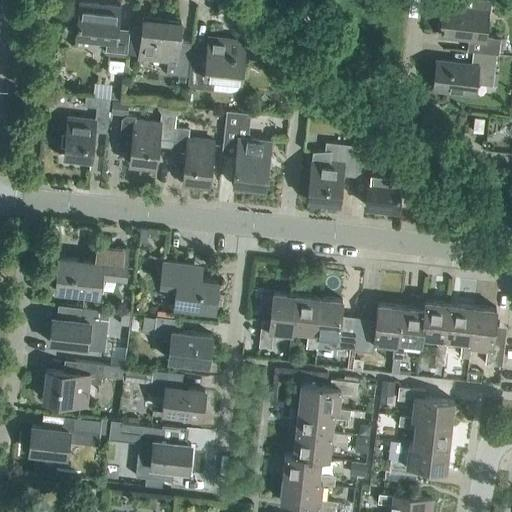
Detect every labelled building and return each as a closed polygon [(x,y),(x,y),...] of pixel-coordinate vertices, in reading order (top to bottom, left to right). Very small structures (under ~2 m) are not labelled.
[(466,49),(472,50),(496,53),(498,53),(500,37),(484,35),(487,9),(486,9),(486,0),(459,0),(459,6),(442,4),(439,34),(468,38),(466,49)] [(127,52),(129,29),(117,27),(119,6),(79,2),(76,35),(106,39),(105,50),(127,52)] [(187,75),(190,42),(178,40),(181,20),(143,16),(139,54),(167,57),(166,72),(178,74),(185,74),(187,75)] [(187,86),(212,89),(229,91),(233,91),(236,89),(238,86),(239,82),(240,79),(245,40),(208,35),(206,52),(191,51),(187,86)] [(492,84),(496,53),(472,50),(471,64),(436,59),(432,88),(474,92),(476,82),(492,84)] [(124,74),(118,74),(117,87),(110,87),(110,95),(116,95),(122,96),(124,74)] [(185,92),(183,105),(190,106),(192,93),(185,92)] [(343,108),(344,94),(319,92),(318,106),(343,108)] [(106,131),(109,107),(110,97),(91,95),(90,105),(96,106),(95,118),(67,115),(63,155),(91,158),(94,130),(106,131)] [(112,100),(111,112),(126,114),(127,114),(128,102),(112,100)] [(162,112),(175,114),(177,105),(163,103),(162,112)] [(247,136),(248,129),(250,113),(226,110),(223,140),(237,141),(232,183),(264,187),(267,164),(272,161),(268,156),(270,139),(247,136)] [(158,138),(172,139),(174,126),(175,114),(162,112),(161,112),(159,122),(134,119),(131,115),(127,114),(126,114),(122,117),(119,142),(122,146),(130,147),(129,162),(155,165),(158,138)] [(474,117),(472,129),(472,130),(482,132),(484,118),(474,117)] [(188,137),(188,129),(189,128),(174,126),(172,139),(171,151),(185,153),(182,180),(208,183),(213,140),(188,137)] [(356,175),(359,149),(359,145),(326,141),(324,154),(312,153),(307,198),(339,202),(342,174),(356,175)] [(396,208),(400,172),(377,170),(379,151),(359,149),(356,175),(355,181),(367,182),(365,205),(396,208)] [(125,276),(128,248),(98,245),(96,260),(59,256),(55,289),(98,293),(100,273),(125,276)] [(214,309),(217,280),(192,277),(194,264),(163,260),(161,273),(165,274),(164,284),(176,285),(174,305),(214,309)] [(292,329),(296,293),(272,290),(269,320),(261,319),(258,345),(271,347),(273,331),(291,333),(291,329),(292,329)] [(314,336),(319,295),(296,293),(292,329),(307,330),(306,346),(315,348),(317,336),(314,336)] [(342,298),(319,295),(314,336),(317,336),(332,338),(331,346),(344,347),(346,328),(338,327),(342,298)] [(445,338),(449,302),(424,299),(423,307),(424,307),(421,335),(437,337),(435,353),(445,354),(447,338),(445,338)] [(395,344),(400,304),(377,302),(374,331),(366,330),(363,357),(376,358),(377,342),(393,344),(395,344)] [(468,345),(473,304),(449,302),(445,338),(447,338),(461,340),(459,356),(469,357),(470,345),(468,345)] [(424,307),(423,307),(400,304),(395,344),(393,344),(392,356),(401,357),(403,341),(420,343),(421,335),(424,307)] [(492,337),(496,307),(473,304),(468,345),(470,345),(486,347),(484,362),(501,364),(504,338),(492,337)] [(81,306),(80,318),(52,316),(49,342),(103,348),(107,309),(81,306)] [(154,331),(155,316),(143,315),(141,330),(154,331)] [(155,316),(154,331),(153,338),(170,340),(168,359),(208,363),(211,334),(178,330),(179,318),(156,315),(155,316)] [(275,352),(274,359),(276,359),(285,360),(286,353),(275,352)] [(341,354),(340,365),(351,367),(352,356),(341,354)] [(392,356),(390,372),(397,373),(399,357),(392,356)] [(100,383),(103,363),(75,360),(73,372),(45,368),(42,398),(86,403),(88,382),(100,383)] [(352,367),(362,368),(363,361),(353,360),(352,367)] [(150,383),(152,370),(126,367),(124,380),(150,383)] [(152,368),(152,370),(150,383),(149,392),(163,394),(162,411),(201,415),(204,388),(181,386),(183,372),(152,368)] [(355,393),(357,381),(330,378),(329,385),(300,382),(298,405),(338,410),(338,408),(340,392),(355,393)] [(393,396),(394,381),(389,380),(382,380),(381,395),(393,396)] [(398,385),(397,398),(413,400),(411,416),(411,418),(451,423),(451,422),(454,400),(424,396),(425,389),(398,385)] [(350,409),(338,408),(338,410),(298,405),(295,429),(331,433),(331,431),(333,417),(349,418),(350,409)] [(399,415),(398,424),(414,426),(412,442),(408,441),(448,446),(451,423),(411,418),(411,416),(399,415)] [(99,439),(99,432),(101,420),(63,416),(62,428),(31,424),(28,451),(66,455),(67,440),(72,440),(72,436),(99,439)] [(99,432),(108,434),(109,417),(101,416),(101,420),(99,432)] [(118,435),(130,436),(140,437),(136,476),(171,480),(172,467),(187,469),(190,443),(160,439),(161,427),(131,423),(122,422),(119,425),(118,435)] [(369,436),(371,424),(360,423),(358,434),(369,436)] [(347,433),(331,431),(331,433),(295,429),(293,453),(320,456),(320,457),(328,458),(330,441),(346,443),(347,433)] [(367,451),(369,436),(358,434),(357,434),(355,450),(367,451)] [(390,458),(389,471),(415,474),(416,466),(446,469),(448,446),(408,441),(406,460),(390,458)] [(318,473),(320,457),(320,456),(293,453),(284,452),(282,476),(322,481),(321,483),(333,484),(334,475),(318,473)] [(356,474),(364,475),(365,462),(358,461),(356,474)] [(320,499),(321,483),(322,481),(282,476),(279,499),(309,502),(308,510),(322,511),(334,511),(336,501),(320,499)] [(430,511),(432,498),(392,494),(378,493),(377,502),(391,504),(390,511),(430,511)] [(348,511),(349,504),(340,503),(339,511),(348,511)]
